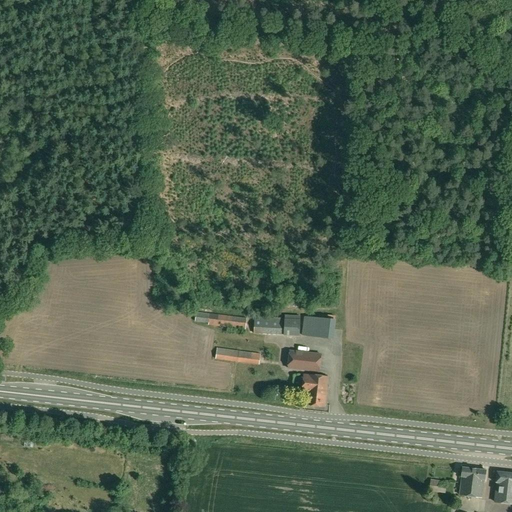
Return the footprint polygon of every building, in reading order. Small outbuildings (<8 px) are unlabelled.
[(247,318),(210,314),(209,324),(246,329),(247,318)] [(299,336),(300,316),(284,315),(284,318),(270,317),(255,316),(255,334),(299,336)] [(336,316),(305,315),(305,335),(336,335),(336,316)] [(260,354),(218,348),(216,358),(259,365),(260,354)] [(321,354),(289,351),(288,369),(319,371),(321,354)] [(325,407),(328,376),(310,375),(310,376),(303,375),(302,388),(308,389),(306,405),(325,407)] [(485,479),(486,470),(462,467),(461,477),(462,477),(460,494),(482,497),(484,479),(485,479)] [(511,472),(497,471),(496,483),(497,483),(495,502),(511,503),(511,472)] [(445,493),(447,481),(431,479),(429,491),(445,493)]
